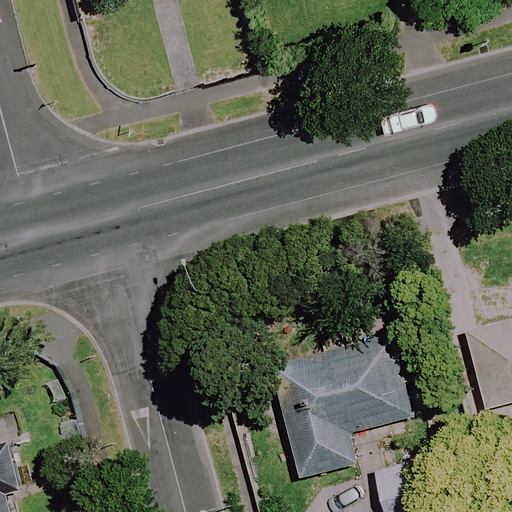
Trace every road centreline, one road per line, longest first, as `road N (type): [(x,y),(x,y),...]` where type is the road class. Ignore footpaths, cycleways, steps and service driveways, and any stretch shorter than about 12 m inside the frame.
road 1 (secondary): [(511,110),(105,218)]
road 2 (residential): [(105,218),(185,511)]
road 3 (residential): [(0,110),(29,236)]
